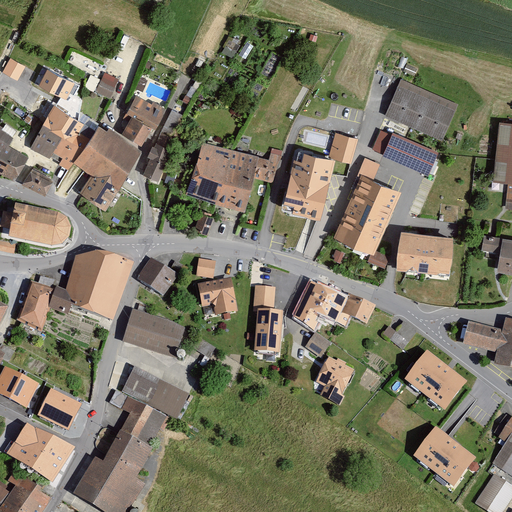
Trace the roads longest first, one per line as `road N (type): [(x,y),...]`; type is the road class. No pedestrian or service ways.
road 1 (residential): [(428,328),(385,301),(248,252),(147,245)]
road 2 (residential): [(83,448),(147,245)]
